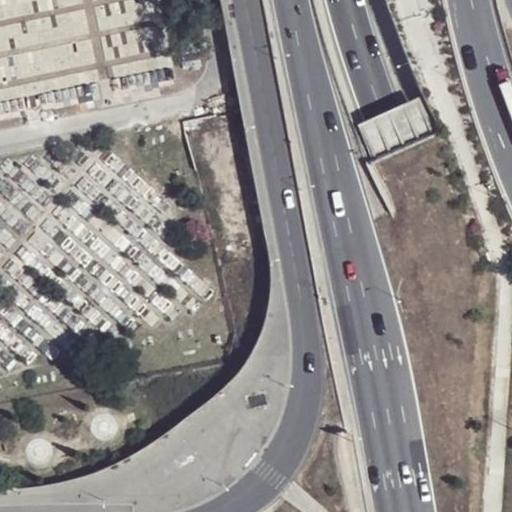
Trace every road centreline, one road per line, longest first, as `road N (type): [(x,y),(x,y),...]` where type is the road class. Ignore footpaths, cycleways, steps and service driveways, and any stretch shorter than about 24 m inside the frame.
road 1 (motorway): [(292,0),(365,311),(401,511)]
road 2 (tertiary): [(247,0),(307,352),(308,408),(290,449)]
road 3 (motorway): [(344,0),(380,118),(475,278),(511,316)]
road 4 (motorway): [(511,190),(460,98),(423,0)]
road 5 (motorway): [(511,145),(470,0)]
